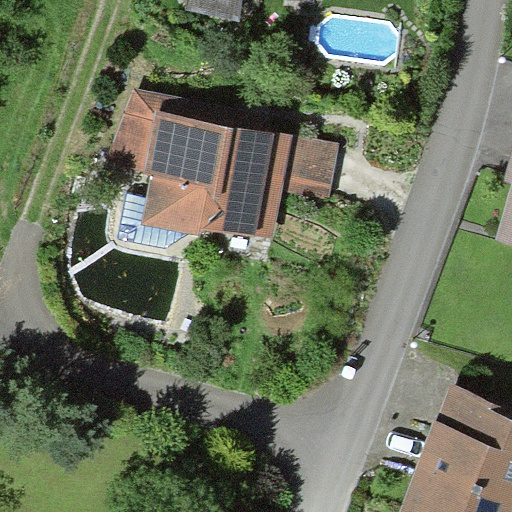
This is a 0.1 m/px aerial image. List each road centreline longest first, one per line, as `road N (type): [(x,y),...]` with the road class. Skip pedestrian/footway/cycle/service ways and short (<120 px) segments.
road 1 (residential): [(499,0),(450,192),(324,511)]
road 2 (track): [(21,340),(19,302),(133,0)]
